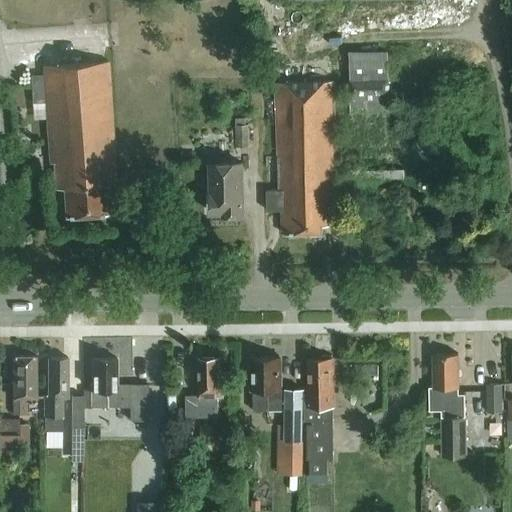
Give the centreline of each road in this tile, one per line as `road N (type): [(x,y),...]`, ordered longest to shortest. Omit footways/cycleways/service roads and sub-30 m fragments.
road 1 (tertiary): [(511,289),(11,293)]
road 2 (unclassified): [(11,293),(0,158)]
